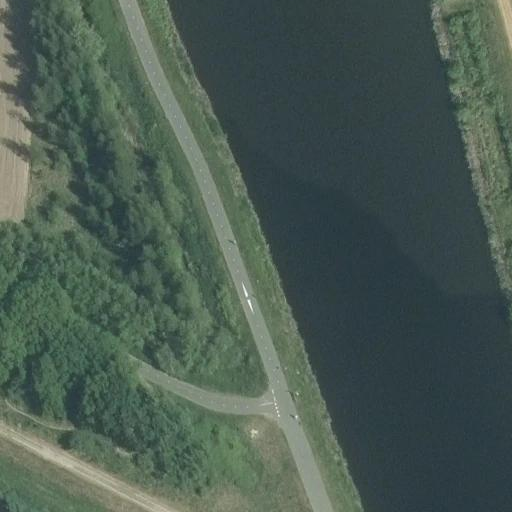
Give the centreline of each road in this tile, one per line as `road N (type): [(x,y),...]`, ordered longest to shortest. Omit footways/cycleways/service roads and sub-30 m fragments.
road 1 (unclassified): [(281,403),(220,407),(0,297)]
road 2 (track): [(0,430),(143,504)]
